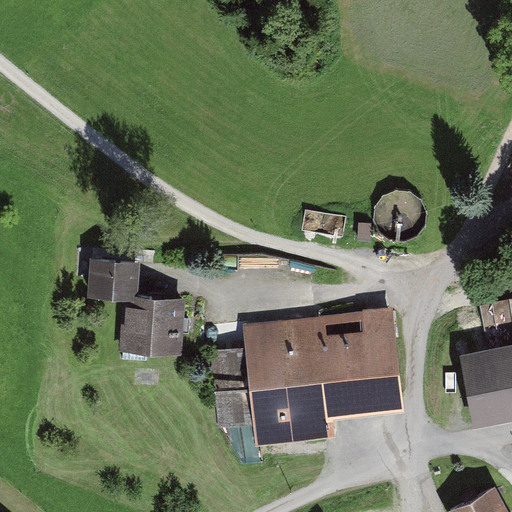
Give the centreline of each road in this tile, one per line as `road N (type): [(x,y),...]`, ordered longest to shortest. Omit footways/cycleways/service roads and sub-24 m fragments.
road 1 (track): [(424,324),(0,61)]
road 2 (unclassified): [(296,511),(413,421),(424,324),(498,186),(511,188)]
